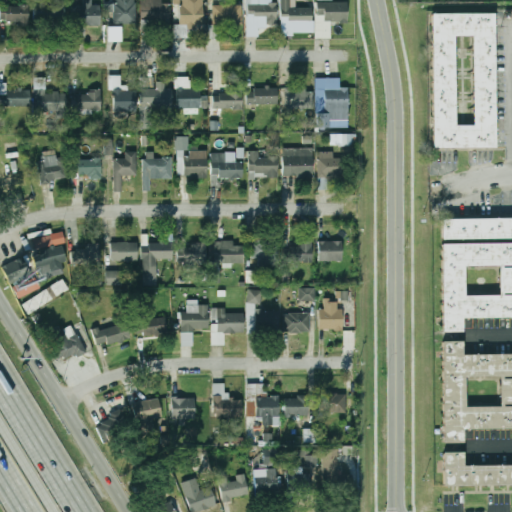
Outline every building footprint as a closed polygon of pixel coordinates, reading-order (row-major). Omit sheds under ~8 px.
[(100,25),(99,5),(91,5),(91,0),(83,0),(83,6),(71,6),(71,26),(100,25)] [(134,0),(116,0),(116,3),(104,3),(104,12),(112,11),(113,24),(135,23),(134,0)] [(161,0),(140,0),(141,24),(169,24),(169,3),(161,3),(161,0)] [(202,0),(173,0),(173,5),(178,5),(179,25),(173,25),(173,37),(187,37),(186,26),(203,26),(202,0)] [(276,23),(276,2),(260,3),(259,0),(245,0),(246,36),(258,36),(258,28),(266,28),(266,24),(276,23)] [(280,0),(280,35),(292,35),(292,32),(312,32),(312,7),(295,7),(295,0),(280,0)] [(314,38),(330,38),(330,22),(346,22),(346,2),(315,1),(314,38)] [(60,21),(60,3),(34,4),(34,22),(60,21)] [(28,6),(0,5),(0,20),(28,22),(28,6)] [(432,13),(494,13),(496,147),(434,148),(432,13)] [(107,41),(121,41),(120,26),(107,26),(107,41)] [(113,112),(136,111),(135,90),(127,91),(127,85),(120,85),(120,75),(108,75),(109,89),(112,89),(113,112)] [(153,76),(139,77),(139,118),(150,118),(150,108),(160,107),(161,115),(171,114),(171,88),(154,88),(153,76)] [(190,88),(189,76),(174,77),(175,108),(206,107),(206,96),(200,96),(200,88),(190,88)] [(33,78),(33,111),(60,110),(60,92),(45,92),(45,77),(33,78)] [(315,78),(315,127),(348,127),(347,87),(339,87),(339,77),(315,78)] [(0,105),(29,106),(29,87),(0,86),(0,105)] [(245,88),(246,104),(277,104),(277,88),(245,88)] [(313,108),(313,89),(283,89),(283,108),(313,108)] [(212,108),(242,108),(241,90),(212,91),(212,108)] [(77,91),(77,110),(100,111),(100,92),(77,91)] [(330,145),(349,144),(349,134),(329,134),(330,145)] [(174,149),(188,150),(189,136),(175,136),(174,149)] [(111,140),(103,140),(104,154),(112,154),(111,140)] [(7,158),(17,157),(16,142),(5,143),(7,158)] [(281,148),(282,177),(312,176),(312,147),(281,148)] [(39,181),(67,180),(66,158),(56,159),(55,150),(42,151),(42,160),(38,160),(39,181)] [(176,150),(177,176),(206,176),(206,152),(183,152),(183,150),(176,150)] [(277,156),(258,157),(258,150),(248,151),(248,176),(277,176),(277,156)] [(316,151),(317,179),(341,178),(340,157),(333,158),(333,151),(316,151)] [(113,191),(121,191),(121,175),(136,175),(136,152),(124,152),(124,158),(113,158),(113,191)] [(172,178),(171,157),(153,157),(153,152),(142,152),(143,191),(150,191),(150,179),(172,178)] [(71,159),(72,173),(79,172),(79,178),(101,177),(101,158),(71,159)] [(442,218),(511,217),(511,238),(442,239),(442,218)] [(64,244),(63,233),(33,236),(34,247),(64,244)] [(214,263),(243,263),(243,245),(233,245),(233,240),(214,240),(214,263)] [(251,241),(251,258),(257,258),(257,267),(278,266),(278,240),(251,241)] [(341,240),(317,241),(318,261),(341,261),(341,240)] [(110,241),(110,261),(137,261),(137,242),(110,241)] [(156,285),(157,259),(171,259),(172,241),(142,241),(141,285),(156,285)] [(206,242),(190,241),(190,247),(177,247),(177,261),(206,262),(206,242)] [(441,244),(511,243),(511,317),(463,318),(463,332),(443,332),(441,244)] [(284,244),(283,261),(312,262),(312,245),(284,244)] [(66,260),(61,245),(32,253),(39,280),(63,273),(60,262),(66,260)] [(99,246),(70,247),(71,265),(100,264),(99,246)] [(1,265),(7,282),(31,275),(25,257),(1,265)] [(105,285),(120,285),(120,271),(105,270),(105,285)] [(220,270),(211,270),(210,283),(220,283),(220,270)] [(245,282),(258,282),(258,271),(245,270),(245,282)] [(18,298),(40,287),(35,277),(13,288),(18,298)] [(27,314),(68,289),(62,279),(21,304),(27,314)] [(299,301),(315,301),(314,287),(298,287),(299,301)] [(246,302),(260,304),(261,290),(247,289),(246,302)] [(73,294),(79,306),(88,302),(82,290),(73,294)] [(207,304),(198,304),(198,299),(186,299),(186,311),(180,311),(180,345),(193,345),(192,329),(208,329),(207,304)] [(318,330),(340,330),(340,300),(324,300),(324,308),(318,308),(318,330)] [(278,310),(255,310),(255,303),(246,303),(245,330),(278,331),(278,310)] [(243,333),(243,313),(224,313),(224,307),(211,308),(211,337),(216,337),(216,343),(221,343),(221,333),(243,333)] [(309,312),(282,313),(283,333),(310,332),(309,312)] [(134,319),(135,335),(166,334),(165,318),(134,319)] [(91,329),(96,347),(129,337),(124,322),(99,330),(98,327),(91,329)] [(84,351),(72,324),(48,335),(60,361),(84,351)] [(442,342),(463,341),(463,356),(511,355),(511,429),(464,430),(464,444),(443,445),(442,342)] [(241,399),(226,399),(226,383),(212,383),(212,417),(241,417),(241,399)] [(264,384),(246,383),(245,416),(262,417),(261,425),(279,426),(279,396),(264,395),(264,384)] [(345,392),(318,393),(318,413),(346,412),(345,392)] [(284,396),(284,416),(308,416),(308,396),(284,396)] [(194,397),(170,397),(171,419),(194,418),(194,397)] [(132,402),(135,425),(147,423),(147,420),(161,418),(158,398),(132,402)] [(95,422),(101,440),(129,431),(123,413),(95,422)] [(303,442),(313,443),(314,430),(303,429),(303,442)] [(336,482),(338,449),(323,448),(321,482),(336,482)] [(263,449),(263,463),(281,463),(281,449),(263,449)] [(299,467),(317,466),(316,451),(299,451),(299,467)] [(444,452),(464,452),(464,466),(511,466),(511,484),(444,484),(444,452)] [(276,485),(276,468),(254,469),(254,486),(276,485)] [(220,500),(247,496),(245,473),(231,475),(218,477),(220,500)] [(180,483),(189,511),(195,511),(216,504),(210,486),(200,490),(195,477),(180,483)] [(148,511),(174,511),(169,501),(148,511)]
